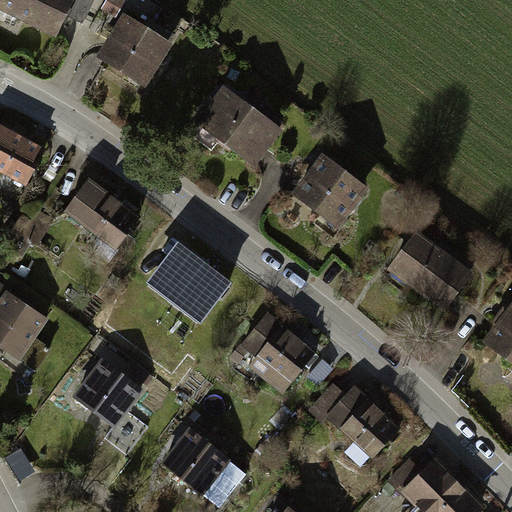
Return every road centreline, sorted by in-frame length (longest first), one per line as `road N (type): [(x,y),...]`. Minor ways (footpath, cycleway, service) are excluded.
road 1 (residential): [(0,86),(63,119),(314,304),(511,492)]
road 2 (residential): [(0,508),(42,487),(82,486),(116,511)]
